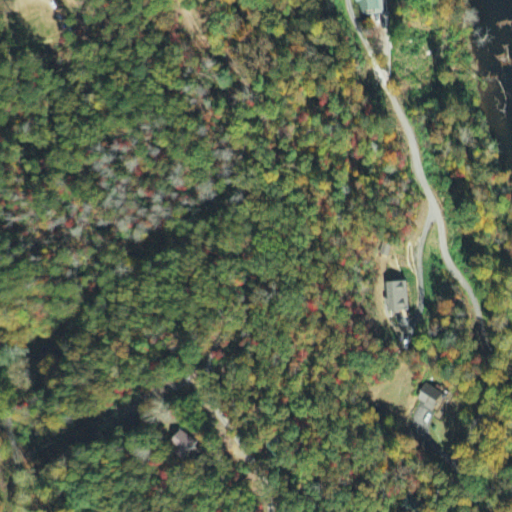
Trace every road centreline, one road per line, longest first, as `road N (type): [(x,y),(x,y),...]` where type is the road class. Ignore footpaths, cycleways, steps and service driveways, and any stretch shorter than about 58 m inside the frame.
road 1 (residential): [(262,478),(269,511),(496,500),(481,436),(486,354),(471,293),(442,261),(411,138),(344,0)]
road 2 (residential): [(262,478),(205,383),(225,324),(264,277),(260,210),(237,143),(242,76),(215,45),(208,20),(214,0)]
